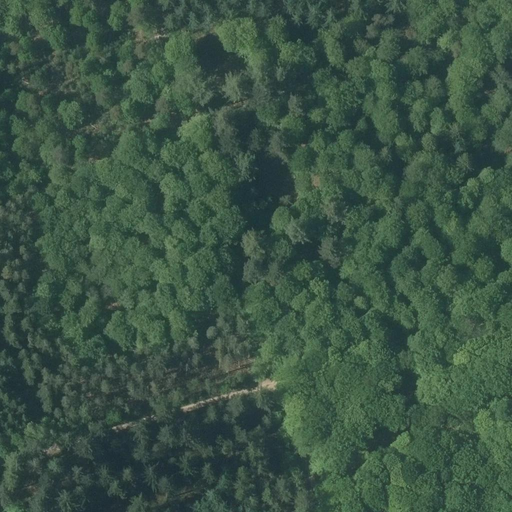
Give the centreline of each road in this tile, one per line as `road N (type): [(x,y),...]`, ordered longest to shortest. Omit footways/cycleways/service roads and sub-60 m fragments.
road 1 (track): [(0,462),(279,385)]
road 2 (track): [(279,385),(511,311)]
road 3 (track): [(324,511),(279,385)]
